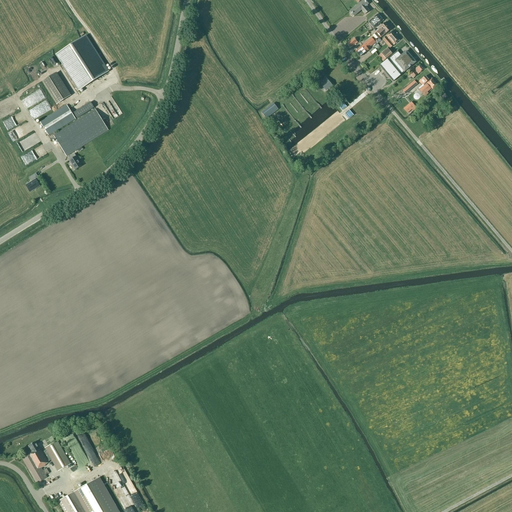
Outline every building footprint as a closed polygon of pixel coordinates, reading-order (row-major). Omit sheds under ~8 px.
[(365,14),(369,11),(365,6),(368,4),(367,2),(366,1),(365,0),(362,0),(350,11),(349,14),(351,16),(354,16),(361,10),(365,14)] [(378,24),(383,21),(377,14),(373,18),(371,20),(373,23),(371,25),(374,28),(376,26),(378,24)] [(381,37),(391,29),(385,23),(380,27),(381,28),(377,32),(381,37)] [(390,48),(399,40),(392,31),(382,39),(389,47),(378,56),(383,61),(392,53),(389,49),(390,48)] [(78,91),(109,71),(86,35),(55,55),(78,91)] [(347,44),(350,47),(357,42),(354,38),(347,44)] [(374,38),(373,39),(371,38),(355,51),(360,57),(368,50),(367,49),(375,42),(377,41),(374,38)] [(406,51),(402,55),(398,51),(388,59),(379,66),(380,66),(393,82),(392,82),(393,82),(401,75),(416,62),(415,62),(412,58),(411,57),(406,51)] [(414,67),(415,69),(414,70),(409,74),(413,78),(424,69),(420,65),(418,67),(416,64),(414,67)] [(71,95),(56,72),(42,82),(56,105),(71,95)] [(438,85),(432,78),(429,80),(425,76),(419,82),(422,86),(423,85),(424,86),(422,87),(427,93),(433,89),(438,85)] [(332,87),(325,78),(318,84),(325,93),(332,87)] [(413,87),(411,84),(403,91),(405,94),(413,87)] [(443,101),(447,97),(443,91),(437,96),(440,100),(441,99),(443,101)] [(77,118),(94,108),(91,102),(74,113),(77,118)] [(0,112),(0,120),(11,114),(11,115),(15,112),(14,110),(18,108),(16,104),(13,106),(14,107),(12,108),(11,106),(7,108),(7,109),(0,112)] [(278,110),(274,104),(262,113),(267,119),(278,110)] [(66,156),(108,130),(95,109),(56,134),(54,132),(75,119),(67,105),(40,122),(49,135),(52,133),(66,156)] [(75,170),(82,166),(76,156),(74,154),(69,157),(71,160),(69,161),(75,170)] [(36,188),(40,186),(35,179),(34,178),(37,176),(36,173),(29,178),(31,181),(26,185),(30,192),(34,190),(33,189),(36,188)] [(58,471),(70,464),(57,441),(45,448),(46,450),(43,452),(40,447),(39,447),(35,441),(28,445),(32,451),(21,457),(36,484),(47,478),(46,475),(49,473),(47,469),(43,471),(42,468),(46,465),(45,465),(49,462),(48,462),(52,460),(58,471)] [(64,511),(119,511),(99,476),(58,501),(64,511)] [(138,507),(144,503),(140,496),(133,500),(138,507)]
